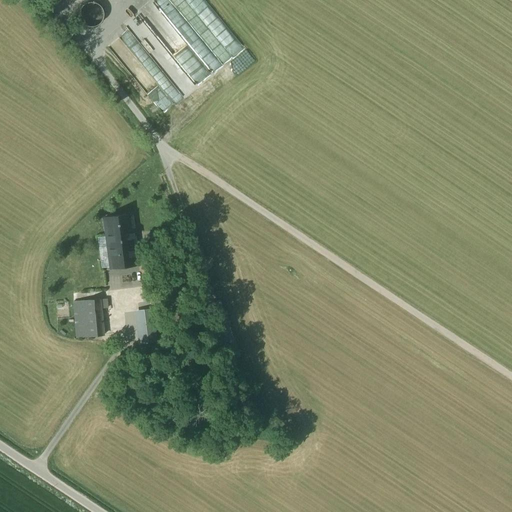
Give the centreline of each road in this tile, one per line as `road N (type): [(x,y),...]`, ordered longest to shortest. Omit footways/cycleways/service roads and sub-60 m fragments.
road 1 (track): [(163,160),(195,165),(511,378)]
road 2 (unclassified): [(46,0),(141,117),(175,188)]
